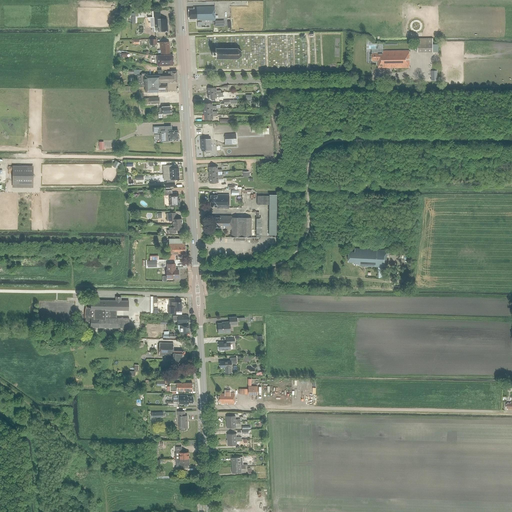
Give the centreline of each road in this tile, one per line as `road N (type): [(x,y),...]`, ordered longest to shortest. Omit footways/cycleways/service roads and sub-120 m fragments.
road 1 (track): [(198,312),(511,319)]
road 2 (primary): [(196,280),(180,0)]
road 3 (track): [(264,408),(511,413)]
road 4 (unclassified): [(196,280),(381,281)]
